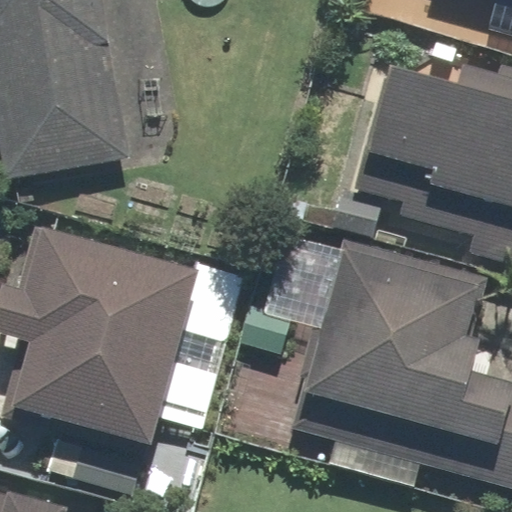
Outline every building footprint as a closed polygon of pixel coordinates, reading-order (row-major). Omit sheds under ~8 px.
[(128,159),(100,0),(0,0),(0,130),(9,180),(128,159)] [(167,0),(169,5),(172,10),(176,15),(181,20),(187,23),(193,26),(199,27),(205,27),(212,27),(218,25),(224,22),(229,18),(234,13),(237,8),(240,2),(240,0),(167,0)] [(454,94),(394,77),(361,193),(400,203),(396,218),(472,240),(467,259),(511,271),(511,68),(507,67),(501,90),(459,78),(454,94)] [(199,276),(40,233),(22,297),(4,292),(0,306),(0,336),(23,343),(5,411),(151,451),(199,276)] [(235,354),(280,367),(300,373),(297,384),(309,387),(297,428),(337,440),(330,465),(414,490),(422,465),(511,491),(511,386),(474,376),(482,347),(465,342),(483,280),(365,245),(360,261),(293,241),(273,310),(250,303),(235,354)] [(144,466),(52,440),(42,475),(134,501),(144,466)]
